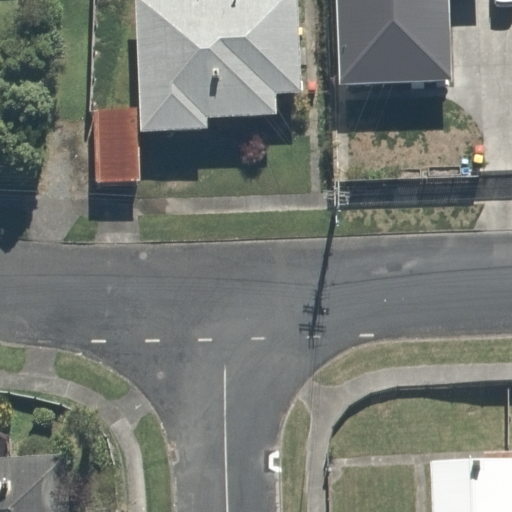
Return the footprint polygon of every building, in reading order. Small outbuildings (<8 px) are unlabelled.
[(287,115),(314,114),(308,0),(210,0),(144,3),(151,145),(217,142),(217,133),(288,130),(287,115)] [(504,0),(340,0),(342,103),(418,102),(419,182),(507,180),(504,0)] [(134,109),(94,108),(93,193),(133,193),(134,109)] [(93,511),(92,464),(0,465),(0,511),(93,511)] [(511,511),(511,480),(441,482),(441,511),(511,511)]
